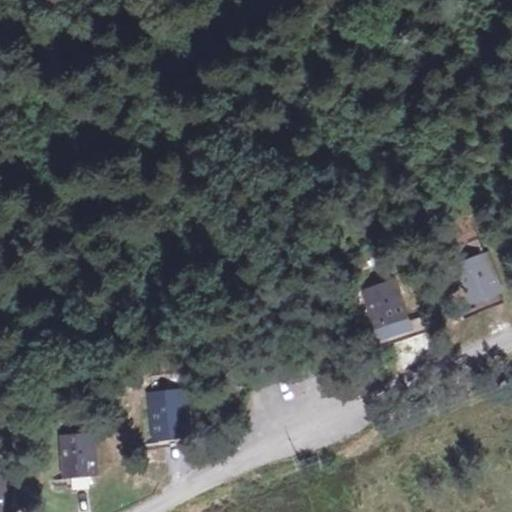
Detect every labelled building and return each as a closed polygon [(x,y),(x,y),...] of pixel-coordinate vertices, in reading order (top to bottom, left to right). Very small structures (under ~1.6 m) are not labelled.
[(466,266),(484,307),(509,297),(491,255),(466,266)] [(349,311),(365,351),(390,343),(372,301),(349,311)] [(155,391),(160,436),(186,432),(181,388),(155,391)] [(71,435),(76,480),(103,478),(98,433),(71,435)] [(0,473),(0,511),(11,511),(8,473),(0,473)]
